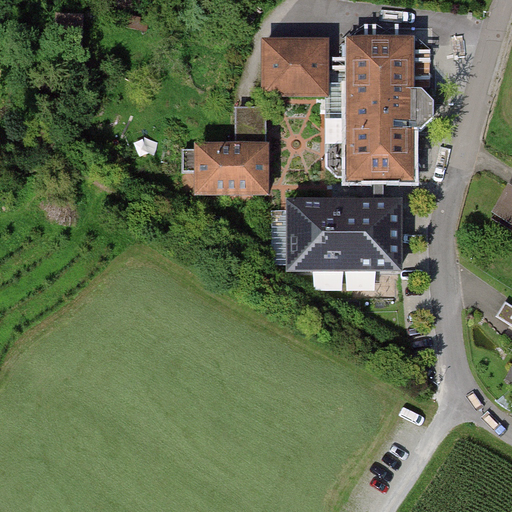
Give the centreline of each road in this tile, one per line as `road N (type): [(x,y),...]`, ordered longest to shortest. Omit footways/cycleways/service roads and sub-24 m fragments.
road 1 (track): [(463,394),(356,357),(268,283),(0,171)]
road 2 (residential): [(509,0),(445,221),(444,283),(463,394)]
road 3 (residential): [(463,394),(386,511)]
